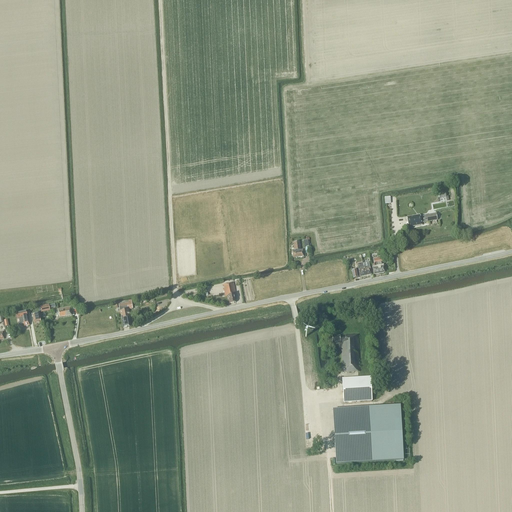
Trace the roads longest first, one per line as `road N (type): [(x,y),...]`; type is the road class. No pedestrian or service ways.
road 1 (tertiary): [(54,347),(511,251)]
road 2 (track): [(178,304),(160,0)]
road 3 (tertiary): [(81,511),(54,347)]
